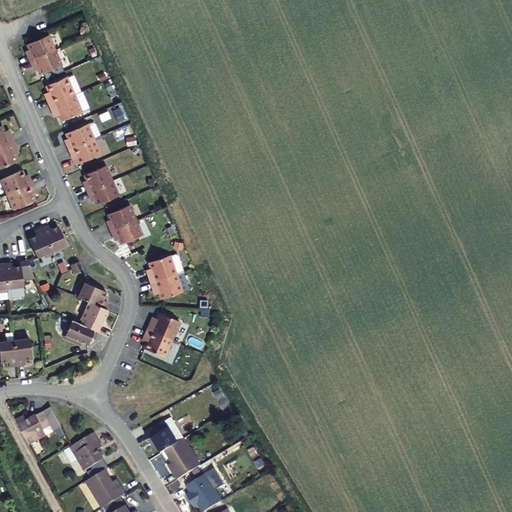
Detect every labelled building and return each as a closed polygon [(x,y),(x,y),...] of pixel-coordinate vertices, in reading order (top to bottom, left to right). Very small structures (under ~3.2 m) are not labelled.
[(30,55),(26,57),(29,64),(54,53),(46,35),(26,44),(28,50),(30,55)] [(41,80),(62,71),(54,53),(29,64),(32,71),(36,70),(39,74),(41,80)] [(45,101),(48,108),(73,97),(65,79),(45,88),(47,94),(49,99),(45,101)] [(86,109),(80,94),(73,97),(80,112),(86,109)] [(80,112),(73,97),(48,108),(52,115),(56,114),(58,118),(60,124),(81,115),(80,112)] [(68,144),(64,145),(67,152),(91,142),(85,127),(64,136),(66,141),(68,144)] [(1,128),(0,128),(0,149),(13,144),(9,137),(5,138),(3,134),(1,128)] [(75,161),(77,166),(98,157),(91,142),(67,152),(70,159),(73,158),(75,161)] [(16,151),(13,144),(0,149),(0,170),(16,164),(14,158),(12,153),(16,151)] [(85,185),(82,186),(85,193),(109,183),(103,168),(82,177),(84,182),(85,185)] [(23,177),(21,172),(1,181),(7,196),(31,186),(28,179),(25,180),(23,177)] [(93,202),(95,207),(116,198),(109,183),(85,193),(88,200),(91,199),(93,202)] [(34,193),(31,186),(7,196),(14,211),(34,202),(32,197),(31,194),(34,193)] [(105,225),(108,232),(132,222),(125,207),(104,215),(107,221),(108,224),(105,225)] [(117,246),(138,237),(132,222),(108,232),(110,239),(114,237),(115,241),(117,246)] [(57,253),(56,250),(64,247),(56,228),(48,231),(46,226),(38,229),(49,256),(57,253)] [(41,256),(42,259),(49,256),(38,229),(31,232),(33,237),(25,240),(33,259),(41,256)] [(149,276),(151,283),(177,276),(183,274),(179,258),(177,257),(172,259),(172,257),(150,264),(152,269),(153,274),(149,276)] [(2,265),(7,300),(23,298),(21,281),(34,279),(27,262),(18,263),(19,267),(11,269),(10,264),(2,265)] [(66,268),(70,277),(80,273),(76,264),(66,268)] [(154,291),(158,290),(160,295),(161,301),(183,294),(177,276),(151,283),(154,291)] [(101,311),(105,304),(100,302),(103,294),(81,284),(77,291),(75,290),(71,298),(86,304),(101,311)] [(86,304),(76,327),(95,335),(105,313),(101,311),(86,304)] [(155,325),(151,323),(148,331),(172,342),(180,324),(160,315),(157,320),(155,325)] [(84,347),(86,341),(91,343),(95,335),(76,327),(65,322),(61,330),(63,331),(61,337),(77,344),(84,347)] [(144,350),(164,360),(172,342),(148,331),(144,338),(148,340),(146,345),(144,350)] [(75,348),(77,344),(61,337),(59,341),(75,348)] [(24,367),(24,362),(31,361),(29,340),(21,341),(21,338),(12,339),(16,368),(24,367)] [(0,365),(7,364),(8,369),(16,368),(12,339),(4,340),(4,343),(0,343),(0,365)] [(57,411),(53,405),(42,411),(46,417),(57,411)] [(28,417),(16,423),(29,445),(47,435),(44,429),(50,425),(53,431),(64,425),(57,411),(46,417),(42,411),(29,419),(28,417)] [(152,431),(156,437),(161,446),(165,444),(178,436),(166,414),(144,427),(148,433),(152,431)] [(97,444),(102,441),(93,427),(69,441),(83,465),(103,453),(97,444)] [(201,459),(185,432),(178,436),(165,444),(173,458),(169,460),(177,474),(201,459)] [(186,479),(191,487),(194,492),(190,495),(194,501),(198,499),(202,508),(223,496),(215,483),(221,479),(212,464),(186,479)] [(103,465),(83,476),(100,504),(124,489),(116,476),(111,479),(103,465)] [(130,510),(124,500),(107,510),(107,511),(137,511),(135,507),(130,510)] [(228,511),(231,510),(227,503),(212,511),(228,511)]
